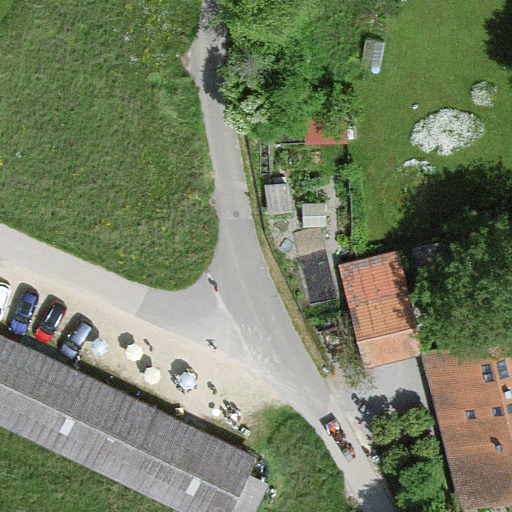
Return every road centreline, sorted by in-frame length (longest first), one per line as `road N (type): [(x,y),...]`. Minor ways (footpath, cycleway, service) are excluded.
road 1 (residential): [(274,327),(229,190),(212,40),(218,0)]
road 2 (residential): [(0,238),(167,309),(274,327)]
road 3 (residential): [(376,511),(274,327)]
